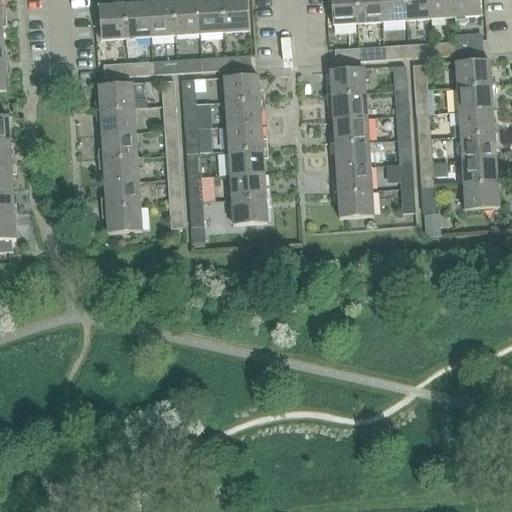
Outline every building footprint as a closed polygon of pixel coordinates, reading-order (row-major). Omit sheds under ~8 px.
[(249,33),(247,0),(233,0),(223,1),(225,35),(249,33)] [(356,0),(331,0),(333,29),(358,27),(356,0)] [(381,26),(379,0),(356,0),(358,27),(381,26)] [(379,0),(381,26),(406,24),(404,0),(379,0)] [(404,0),(406,24),(430,22),(428,0),(404,0)] [(428,0),(430,22),(445,21),(445,26),(456,25),(456,20),(454,21),(452,0),(428,0)] [(452,0),(454,21),(456,20),(480,19),(479,0),(452,0)] [(198,2),(200,36),(225,35),(223,1),(198,2)] [(174,4),(176,38),(200,36),(198,2),(174,4)] [(176,38),(174,4),(149,6),(151,40),(176,38)] [(137,49),(136,41),(151,40),(149,6),(124,8),(127,41),(126,41),(127,49),(137,49)] [(127,41),(124,8),(100,9),(102,43),(126,41),(127,41)] [(456,38),(457,57),(484,55),(482,36),(456,38)] [(432,58),(447,58),(446,45),(431,46),(432,58)] [(431,46),(416,47),(417,59),(432,58),(431,46)] [(399,61),(398,48),(383,49),(384,62),(399,61)] [(369,63),(384,62),(383,49),(368,50),(369,63)] [(336,65),(351,64),(351,51),(335,52),(336,65)] [(235,59),(236,71),(251,70),(250,58),(235,59)] [(202,61),(203,73),(218,72),(217,60),(202,61)] [(202,61),(187,62),(187,74),(203,73),(202,61)] [(169,75),(168,63),(153,64),(154,76),(169,75)] [(456,91),(490,88),(489,63),(455,65),(456,91)] [(138,65),(139,77),(154,76),(153,64),(138,65)] [(121,78),(120,66),(103,67),(104,80),(121,78)] [(414,84),(427,83),(426,67),(413,68),(414,84)] [(394,86),(407,85),(406,68),(392,69),(394,86)] [(364,70),(330,73),(332,97),(366,95),(364,70)] [(295,97),(318,96),(318,76),(295,76),(295,97)] [(224,80),(226,104),(260,102),(258,78),(224,80)] [(182,83),(183,98),(196,97),(195,82),(182,83)] [(163,100),(175,99),(174,83),(162,84),(163,100)] [(98,88),(100,113),(135,111),(133,86),(98,88)] [(458,115),(492,113),(490,88),(456,91),(458,115)] [(333,122),(367,120),(366,95),(332,97),(333,122)] [(416,118),(429,117),(428,101),(415,102),(416,118)] [(226,104),(227,129),(261,127),(260,102),(226,104)] [(408,103),(395,104),(396,119),(409,118),(408,103)] [(100,113),(101,138),(136,135),(135,111),(100,113)] [(453,140),(459,139),(493,137),(492,113),(458,115),(459,129),(452,129),(453,140)] [(197,116),(184,117),(185,132),(198,131),(197,116)] [(176,117),(164,118),(165,133),(177,133),(176,117)] [(429,117),(416,118),(417,133),(430,132),(429,117)] [(397,134),(410,133),(409,118),(396,119),(397,134)] [(0,144),(10,143),(8,119),(0,119),(0,144)] [(335,147),(369,145),(367,120),(333,122),(335,147)] [(227,129),(229,154),(263,151),(261,127),(227,129)] [(198,131),(185,132),(186,147),(199,146),(198,131)] [(166,149),(178,148),(177,133),(165,133),(166,149)] [(101,138),(103,162),(138,160),(138,159),(136,135),(101,138)] [(461,164),(495,161),(493,137),(459,139),(461,164)] [(0,168),(12,168),(10,143),(0,144),(0,168)] [(337,171),(371,170),(369,145),(335,147),(337,171)] [(433,166),(432,150),(418,151),(419,166),(433,166)] [(229,154),(230,178),(265,176),(263,151),(229,154)] [(399,168),(413,167),(412,152),(398,152),(399,168)] [(139,185),(138,169),(145,169),(144,158),(138,159),(138,160),(103,162),(105,187),(139,185)] [(495,161),(461,164),(462,188),(497,186),(495,161)] [(187,166),(188,181),(201,180),(200,165),(187,166)] [(180,182),(179,166),(167,167),(168,183),(180,182)] [(419,166),(421,191),(434,190),(433,166),(419,166)] [(413,167),(399,168),(400,183),(414,182),(413,167)] [(12,168),(0,168),(0,193),(13,193),(12,168)] [(338,196),(372,195),(371,170),(337,171),(338,196)] [(230,178),(232,203),(266,201),(265,176),(230,178)] [(201,180),(188,181),(189,197),(202,196),(201,180)] [(180,182),(168,183),(169,198),(181,197),(180,182)] [(105,187),(106,211),(141,209),(139,185),(105,187)] [(497,186),(462,188),(464,214),(498,212),(497,186)] [(0,218),(15,217),(13,193),(0,193),(0,218)] [(340,221),(374,220),(372,195),(338,196),(340,221)] [(436,214),(435,199),(422,200),(422,214),(436,214)] [(266,201),(232,203),(234,228),(268,225),(266,201)] [(416,215),(415,201),(401,202),(402,216),(416,215)] [(141,209),(106,211),(108,236),(142,234),(141,209)] [(203,214),(190,215),(191,229),(204,228),(203,214)] [(183,215),(170,216),(171,230),(183,229),(183,215)] [(441,238),(440,215),(424,216),(425,239),(441,238)] [(0,218),(0,243),(16,242),(15,217),(0,218)]
